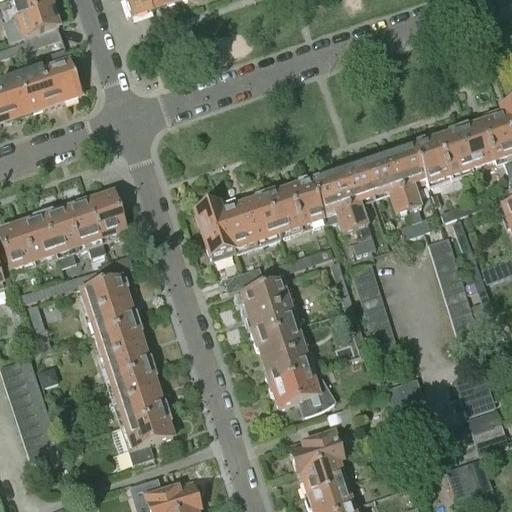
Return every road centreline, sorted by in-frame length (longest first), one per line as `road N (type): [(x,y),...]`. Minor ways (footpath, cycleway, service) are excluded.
road 1 (residential): [(253,511),(125,122)]
road 2 (residential): [(125,122),(491,0)]
road 3 (residential): [(0,166),(125,122)]
road 4 (residential): [(125,122),(84,0)]
